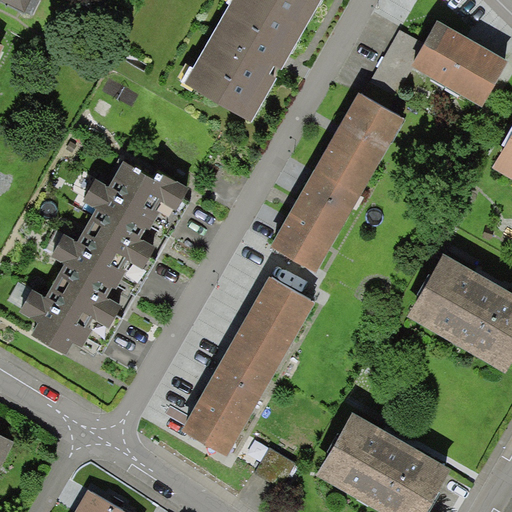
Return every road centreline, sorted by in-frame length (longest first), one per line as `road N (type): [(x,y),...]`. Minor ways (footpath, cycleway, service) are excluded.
road 1 (residential): [(369,0),(115,445)]
road 2 (residential): [(115,445),(216,511)]
